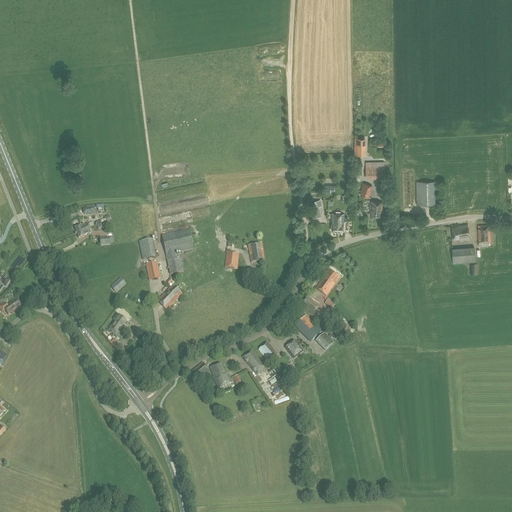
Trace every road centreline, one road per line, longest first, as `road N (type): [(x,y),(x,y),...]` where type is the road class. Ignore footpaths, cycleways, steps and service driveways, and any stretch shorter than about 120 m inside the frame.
road 1 (unclassified): [(141,404),(212,353),(264,333),(306,270),(335,247),(454,220),(511,218)]
road 2 (track): [(293,0),(290,139),(314,261)]
road 3 (secondary): [(100,350),(56,280),(0,141)]
road 4 (unclassified): [(3,330),(29,311),(51,314),(104,405),(122,414),(141,404)]
